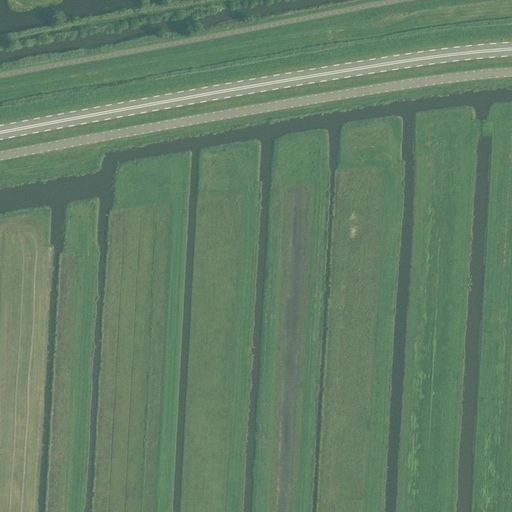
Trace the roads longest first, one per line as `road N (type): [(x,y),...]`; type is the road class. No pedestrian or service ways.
road 1 (primary): [(0,132),(392,60),(511,48)]
road 2 (unclassified): [(511,70),(0,154)]
road 3 (track): [(0,41),(216,0)]
